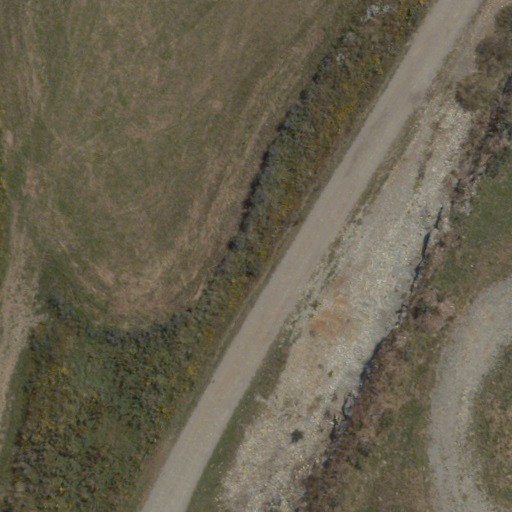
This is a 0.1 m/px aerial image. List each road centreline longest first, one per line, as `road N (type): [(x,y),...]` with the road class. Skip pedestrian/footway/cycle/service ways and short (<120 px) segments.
road 1 (track): [(461,0),(167,511)]
road 2 (track): [(511,309),(468,351),(447,447),(473,511)]
